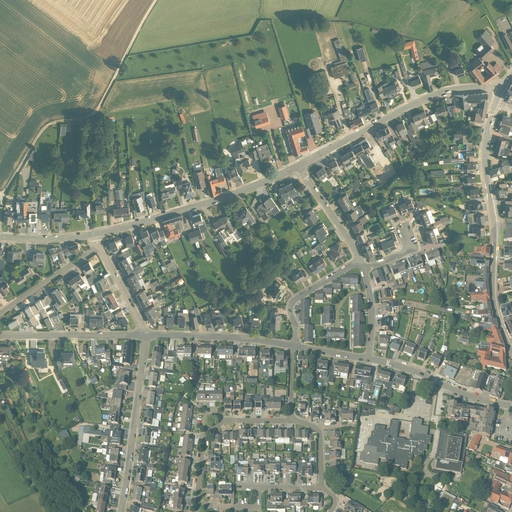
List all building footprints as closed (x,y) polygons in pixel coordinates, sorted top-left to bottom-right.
[(475,50),(483,58),(493,49),(490,45),(494,41),(485,31),(477,39),(481,44),(475,50)] [(511,46),(505,33),(502,35),(510,51),(511,49),(511,46)] [(342,50),(340,44),(338,39),(333,41),(337,53),(340,61),(333,63),(334,66),(330,67),(334,78),(350,72),(346,61),(342,50)] [(416,51),(414,40),(400,44),(402,50),(410,48),(413,60),(418,59),(418,58),(416,51)] [(367,60),(362,47),(356,49),(360,62),(367,60)] [(498,73),(492,67),(488,63),(483,68),(487,71),(487,72),(488,73),(483,77),(478,69),(485,64),(483,62),(479,58),(471,63),(467,67),(479,83),(483,81),(485,83),(498,73)] [(429,77),(438,74),(433,60),(419,64),(422,75),(423,75),(428,91),(433,90),(429,77)] [(497,63),(492,67),(498,73),(503,69),(497,63)] [(405,78),(409,77),(407,72),(406,70),(404,64),(400,65),(405,78)] [(461,65),(458,66),(457,64),(450,66),(452,71),(455,70),(457,76),(464,74),(461,65)] [(321,77),(322,81),(327,80),(326,76),(324,71),(316,73),(317,78),(321,77)] [(422,84),(418,74),(409,78),(413,88),(422,84)] [(392,84),(389,86),(394,97),(398,95),(396,91),(398,90),(398,89),(400,88),(396,79),(393,81),(391,82),(392,84)] [(394,97),(389,86),(386,82),(381,85),(376,87),(379,91),(378,91),(381,98),(386,96),(389,95),(391,99),(394,97)] [(368,103),(369,103),(369,104),(372,111),(379,108),(376,101),(373,102),(368,90),(364,92),(365,94),(368,103)] [(481,106),(480,106),(486,107),(487,102),(488,93),(454,96),(455,105),(446,107),(451,119),(455,117),(455,112),(454,110),(454,107),(457,107),(459,107),(469,107),(468,106),(481,106)] [(356,108),(357,110),(356,110),(359,117),(361,116),(372,111),(369,104),(369,103),(368,103),(363,105),(363,106),(356,108)] [(285,105),(278,107),(282,119),(288,117),(285,105)] [(439,116),(436,117),(437,119),(438,123),(442,122),(440,119),(444,118),(442,114),(446,112),(444,106),(436,108),(437,111),(439,116)] [(467,120),(466,123),(468,126),(473,127),(474,121),(475,120),(483,121),(484,121),(485,112),(486,107),(480,106),(480,107),(473,107),(473,112),(472,112),(471,116),(470,120),(467,120)] [(355,107),(352,109),(353,111),(356,118),(353,119),(354,122),(355,122),(357,127),(364,123),(361,116),(359,117),(356,110),(357,110),(356,108),(355,107)] [(348,108),(343,110),(345,119),(349,118),(351,121),(349,123),(352,129),(357,127),(355,122),(354,122),(353,119),(350,112),(348,108)] [(334,112),(326,116),(328,121),(332,119),(335,127),(341,125),(338,118),(341,117),(338,110),(337,111),(334,112)] [(424,111),(418,114),(421,121),(423,124),(429,122),(430,125),(434,123),(433,121),(430,115),(426,117),(424,111)] [(308,128),(304,129),(306,138),(312,136),(311,134),(321,131),(315,112),(304,115),(308,128)] [(266,113),(253,117),(256,127),(269,123),(266,113)] [(413,121),(410,123),(411,124),(414,131),(418,129),(418,127),(423,124),(421,121),(418,114),(413,117),(415,121),(414,122),(413,121)] [(501,120),(500,125),(511,128),(511,124),(511,118),(509,118),(506,117),(506,116),(502,116),(502,119),(502,120),(502,121),(501,120)] [(402,122),(396,126),(400,133),(406,130),(402,122)] [(499,124),(498,128),(499,129),(499,130),(499,133),(498,132),(498,133),(508,136),(510,131),(511,131),(511,127),(511,128),(500,125),(499,124)] [(302,125),(285,130),(293,155),(301,152),(305,151),(308,150),(307,145),(304,146),(300,148),(297,136),(303,134),(303,135),(305,135),(302,125)] [(387,126),(382,129),(388,141),(391,144),(394,142),(396,146),(401,144),(401,143),(399,139),(395,141),(393,137),(391,138),(389,135),(391,133),(387,126)] [(382,129),(376,133),(380,140),(380,139),(381,142),(385,140),(386,142),(391,150),(393,149),(391,144),(388,141),(382,129)] [(407,131),(406,131),(408,134),(407,134),(413,144),(416,142),(415,140),(413,137),(412,135),(412,134),(411,133),(411,132),(410,129),(407,131)] [(467,134),(454,134),(454,138),(458,138),(458,142),(461,142),(462,142),(463,142),(467,142),(467,134)] [(499,138),(497,145),(504,147),(505,143),(508,144),(509,141),(506,140),(506,139),(499,138)] [(239,146),(231,149),(233,154),(235,159),(237,164),(240,171),(246,169),(245,166),(250,164),(249,162),(248,159),(246,160),(245,157),(244,156),(240,157),(238,153),(245,151),(244,150),(243,147),(245,146),(244,146),(247,144),(246,142),(245,139),(241,141),(238,143),(239,146)] [(366,139),(353,146),(358,153),(360,158),(363,162),(367,168),(367,169),(369,168),(370,169),(375,165),(369,156),(368,156),(366,153),(368,151),(367,149),(370,146),(366,139)] [(267,143),(257,147),(258,151),(262,162),(268,159),(267,156),(271,154),(268,147),(267,143)] [(497,145),(495,152),(502,154),(505,155),(506,151),(509,152),(510,148),(507,148),(504,147),(497,145)] [(352,150),(346,154),(351,163),(355,161),(355,159),(356,158),(355,157),(355,155),(352,150)] [(446,159),(443,160),(443,164),(463,162),(463,160),(466,159),(466,160),(472,159),(472,156),(474,156),(474,151),(466,152),(466,150),(459,150),(458,150),(458,153),(460,153),(461,158),(450,159),(447,159),(446,159)] [(342,160),(339,161),(343,168),(347,165),(347,166),(349,164),(352,163),(351,163),(346,154),(340,157),(342,160)] [(227,159),(224,160),(225,166),(226,173),(229,172),(232,178),(234,183),(241,180),(235,166),(230,168),(229,164),(227,159)] [(491,170),(490,171),(491,177),(492,176),(501,173),(508,171),(508,169),(509,168),(508,165),(509,160),(502,159),(500,167),(491,170)] [(335,160),(329,164),(333,170),(335,173),(335,174),(338,172),(337,170),(340,169),(341,169),(343,168),(339,161),(337,163),(335,160)] [(466,164),(462,165),(463,172),(472,170),(472,171),(473,171),(473,170),(476,170),(475,163),(466,164)] [(197,172),(194,172),(197,187),(203,186),(201,180),(204,179),(202,172),(205,172),(203,166),(196,168),(197,172)] [(210,175),(206,176),(208,182),(209,186),(211,196),(217,194),(218,194),(217,194),(216,194),(215,190),(214,185),(225,182),(223,175),(222,175),(221,167),(215,169),(217,178),(211,179),(210,175)] [(323,167),(316,172),(321,179),(324,177),(326,176),(328,179),(333,175),(333,174),(331,171),(329,169),(326,172),(323,167)] [(467,174),(462,174),(463,181),(467,180),(467,184),(473,183),(473,184),(474,183),(476,183),(475,176),(468,177),(467,174)] [(165,188),(160,189),(160,191),(162,198),(168,196),(168,197),(175,195),(174,192),(176,191),(175,187),(174,183),(165,186),(165,188)] [(190,183),(181,185),(183,189),(184,189),(185,193),(184,193),(185,197),(193,195),(192,191),(191,187),(190,183)] [(292,183),(285,186),(289,194),(292,192),(294,196),(300,194),(295,184),(295,185),(293,186),(292,183)] [(499,188),(495,189),(496,196),(504,195),(504,192),(507,191),(509,191),(508,187),(507,187),(506,187),(505,183),(499,184),(499,188)] [(283,197),(278,199),(283,208),(284,210),(285,212),(288,210),(286,206),(288,206),(286,201),(285,201),(287,200),(286,197),(285,196),(289,194),(285,186),(279,189),(283,197)] [(470,193),(469,193),(470,199),(475,198),(475,196),(479,195),(478,188),(470,189),(470,193)] [(113,210),(113,213),(114,213),(114,216),(122,215),(120,200),(119,189),(118,189),(115,190),(117,201),(118,206),(119,205),(119,208),(113,209),(113,210)] [(121,189),(119,189),(120,200),(122,215),(129,214),(129,211),(130,210),(129,207),(128,208),(128,207),(128,206),(124,206),(123,205),(123,200),(121,189)] [(134,199),(133,199),(134,203),(137,210),(144,208),(143,205),(146,204),(144,198),(144,191),(138,193),(140,197),(134,199)] [(346,194),(338,198),(339,201),(341,204),(349,200),(346,194)] [(152,196),(147,198),(149,206),(156,204),(153,196),(152,196)] [(100,201),(95,202),(96,205),(97,212),(104,211),(104,207),(107,207),(106,201),(106,197),(102,198),(103,201),(103,204),(100,205),(100,201)] [(263,203),(256,208),(258,207),(259,207),(256,209),(264,219),(268,217),(267,216),(265,213),(270,210),(273,213),(274,215),(280,211),(275,204),(271,197),(264,202),(265,202),(263,203),(261,200),(260,199),(260,200),(263,203)] [(17,213),(15,212),(15,217),(17,217),(17,221),(24,221),(24,214),(27,214),(28,211),(28,202),(28,198),(20,198),(20,202),(21,202),(21,214),(17,213)] [(51,213),(52,208),(52,200),(49,199),(48,201),(46,201),(46,205),(46,209),(41,209),(41,213),(42,221),(49,220),(48,214),(51,213)] [(349,200),(341,204),(343,207),(344,210),(352,206),(349,200)] [(397,200),(395,201),(399,211),(401,210),(402,213),(408,210),(405,203),(399,205),(398,203),(397,200)] [(411,200),(405,203),(408,210),(414,208),(411,200)] [(502,210),(502,214),(511,214),(511,200),(505,200),(505,205),(504,205),(504,208),(505,208),(505,209),(504,209),(504,210),(502,210)] [(394,207),(388,209),(391,217),(397,214),(396,212),(399,211),(395,201),(391,202),(394,207)] [(471,204),(467,204),(468,211),(472,210),(475,210),(482,209),(482,204),(481,204),(481,202),(474,203),(471,204)] [(76,216),(76,217),(76,219),(82,219),(82,217),(85,217),(90,216),(89,203),(84,204),(84,211),(76,211),(76,216)] [(352,211),(346,214),(348,218),(349,220),(357,217),(357,216),(361,214),(356,206),(351,209),(352,211)] [(55,208),(52,208),(51,213),(54,213),(55,220),(61,220),(61,212),(61,209),(55,209),(55,208)] [(305,213),(302,216),(306,221),(308,220),(311,223),(317,219),(318,218),(315,213),(315,212),(312,208),(305,213)] [(388,209),(382,211),(385,219),(391,217),(388,209)] [(241,212),(236,216),(238,218),(238,219),(239,220),(239,219),(242,224),(248,220),(251,224),(255,221),(247,210),(243,212),(241,212)] [(15,217),(15,212),(5,211),(4,222),(11,223),(12,217),(15,217)] [(33,211),(28,211),(27,214),(30,214),(30,221),(36,221),(36,212),(33,212),(33,211)] [(426,211),(418,214),(421,220),(428,217),(426,211)] [(476,212),(468,213),(468,217),(471,216),(472,224),(478,223),(485,222),(483,214),(476,215),(476,212)] [(200,214),(193,216),(195,223),(196,226),(197,228),(199,227),(205,225),(204,224),(203,220),(202,220),(202,219),(200,214)] [(179,216),(173,218),(176,224),(177,228),(183,226),(183,227),(188,225),(186,220),(183,221),(182,216),(181,215),(179,216)] [(220,219),(213,223),(216,227),(215,227),(216,228),(217,228),(218,231),(225,226),(230,233),(236,229),(227,216),(224,218),(224,219),(221,220),(220,219)] [(428,217),(421,220),(423,226),(431,223),(432,223),(435,222),(433,216),(431,216),(428,217)] [(356,223),(352,225),(355,231),(363,227),(361,224),(365,222),(362,217),(355,221),(356,223)] [(169,219),(163,221),(163,222),(167,231),(166,231),(170,240),(175,238),(176,238),(180,237),(177,228),(176,224),(173,218),(169,219)] [(319,228),(315,230),(317,233),(315,234),(319,240),(318,240),(320,242),(320,243),(322,242),(327,237),(326,238),(324,234),(325,234),(327,232),(325,229),(326,228),(323,223),(318,226),(319,227),(319,228)] [(472,233),(474,234),(474,236),(482,236),(482,234),(484,234),(484,226),(480,226),(480,227),(476,227),(474,227),(473,227),(472,233)] [(428,231),(425,232),(427,238),(435,235),(439,233),(437,227),(434,228),(428,231)] [(157,229),(151,233),(155,242),(160,240),(163,246),(167,244),(166,242),(168,241),(166,237),(163,230),(159,232),(157,229)] [(143,238),(138,241),(139,243),(141,247),(141,246),(143,251),(145,254),(147,258),(152,255),(150,251),(148,248),(155,245),(154,244),(149,234),(147,230),(140,234),(143,238)] [(271,230),(267,232),(274,241),(277,238),(271,230)] [(195,231),(189,233),(192,242),(198,240),(195,231)] [(364,232),(356,235),(359,242),(367,238),(364,232)] [(220,233),(217,235),(224,246),(227,244),(220,233)] [(393,239),(387,241),(390,249),(396,247),(395,245),(398,244),(394,234),(391,235),(393,239)] [(435,235),(427,238),(430,244),(437,241),(435,235)] [(126,238),(123,239),(126,245),(127,245),(128,246),(131,245),(134,244),(132,236),(125,238),(126,238)] [(378,236),(375,237),(375,238),(377,243),(380,242),(383,248),(384,251),(390,249),(387,241),(385,238),(383,239),(379,240),(378,236)] [(115,241),(109,244),(113,251),(119,248),(118,246),(116,243),(120,241),(121,240),(119,237),(114,240),(115,241)] [(364,245),(362,246),(364,252),(372,249),(369,244),(372,243),(373,242),(372,239),(369,240),(363,243),(364,245)] [(221,242),(216,245),(219,250),(223,256),(227,254),(221,242)] [(320,243),(318,245),(320,249),(321,251),(326,248),(322,242),(320,243)] [(139,243),(135,245),(139,252),(139,253),(143,251),(141,246),(141,247),(139,243)] [(67,248),(61,250),(62,253),(65,252),(66,255),(67,256),(73,254),(72,253),(79,250),(77,244),(68,248),(68,247),(67,248)] [(333,252),(330,254),(334,262),(346,255),(339,244),(335,246),(331,248),(333,252)] [(62,253),(61,250),(60,248),(57,249),(56,247),(50,250),(52,257),(53,260),(58,258),(60,262),(65,260),(62,253)] [(475,255),(475,259),(484,260),(484,256),(489,256),(490,250),(485,249),(485,248),(478,247),(478,252),(481,253),(481,255),(475,255)] [(372,249),(364,252),(366,258),(368,258),(374,255),(373,252),(372,249)] [(15,251),(11,250),(11,252),(8,252),(7,260),(13,260),(14,258),(18,259),(18,256),(22,256),(22,252),(15,251)] [(437,251),(431,253),(434,261),(440,258),(438,251),(437,251)] [(121,261),(118,262),(121,268),(129,263),(126,257),(129,256),(131,255),(130,252),(124,256),(119,258),(121,261)] [(35,267),(37,267),(38,263),(44,263),(44,253),(36,253),(36,254),(33,254),(33,257),(29,257),(29,262),(33,265),(35,267)] [(431,253),(425,255),(428,263),(434,261),(431,253)] [(316,264),(310,268),(315,274),(322,269),(322,268),(327,265),(322,257),(314,262),(316,264)] [(420,257),(414,260),(417,267),(423,265),(420,257)] [(171,262),(165,265),(166,267),(168,272),(178,267),(173,258),(170,259),(171,262)] [(471,259),(470,265),(484,267),(484,271),(480,271),(476,271),(476,272),(476,274),(481,275),(484,275),(488,276),(488,267),(489,260),(484,260),(475,259),(471,259)] [(414,260),(408,262),(410,266),(411,270),(417,267),(414,260)] [(129,263),(121,268),(125,273),(127,272),(132,270),(133,272),(141,268),(141,267),(140,265),(137,266),(134,261),(132,262),(129,263)] [(89,262),(83,266),(88,273),(88,272),(90,271),(94,279),(97,277),(93,269),(94,269),(89,262)] [(403,264),(397,267),(400,274),(406,272),(404,268),(403,264)] [(20,273),(21,274),(14,279),(16,282),(17,281),(19,283),(26,278),(24,276),(29,273),(30,275),(33,273),(29,267),(20,273)] [(397,267),(391,269),(392,273),(394,277),(400,274),(397,267)] [(134,274),(127,278),(130,284),(138,280),(140,279),(137,273),(140,272),(143,270),(141,268),(133,272),(134,274)] [(300,271),(292,277),(296,283),(301,280),(302,282),(308,277),(304,271),(302,273),(300,271)] [(380,271),(372,274),(375,280),(382,277),(380,271)] [(80,286),(85,282),(83,280),(84,279),(79,273),(74,277),(80,286)] [(341,281),(341,285),(349,285),(349,275),(345,275),(345,278),(341,277),(341,281)] [(349,275),(349,285),(354,285),(358,285),(358,287),(360,287),(360,285),(358,285),(358,278),(354,278),(354,276),(349,275)] [(475,287),(475,288),(480,289),(483,289),(483,294),(484,293),(488,293),(488,285),(487,282),(488,282),(488,276),(484,275),(483,282),(476,281),(476,284),(475,287)] [(0,286),(0,289),(3,295),(9,291),(7,288),(9,286),(2,276),(0,277),(0,279),(2,282),(0,282),(0,284),(1,286),(0,286)] [(80,286),(74,277),(69,281),(74,289),(80,286)] [(94,279),(88,281),(90,286),(91,285),(95,284),(98,291),(94,293),(93,293),(95,297),(101,294),(102,294),(100,290),(105,288),(104,286),(108,284),(107,281),(106,281),(104,278),(98,281),(97,277),(94,279)] [(382,277),(375,280),(377,286),(385,283),(382,277)] [(138,280),(130,284),(133,290),(141,286),(141,285),(138,280)] [(276,280),(272,287),(277,290),(273,296),(280,300),(285,291),(282,289),(281,288),(284,285),(276,280)] [(332,286),(332,290),(341,290),(341,285),(341,281),(336,281),(336,283),(332,283),(332,286)] [(323,291),(323,295),(332,296),(332,290),(332,286),(328,286),(328,288),(323,288),(323,291)] [(53,305),(55,310),(66,303),(65,301),(61,295),(62,294),(60,290),(58,292),(57,289),(51,292),(58,302),(53,305)] [(71,293),(77,302),(81,299),(75,290),(71,293)] [(144,290),(136,295),(139,300),(147,296),(144,290)] [(315,293),(315,301),(323,301),(325,301),(325,298),(323,298),(323,295),(323,291),(319,291),(319,294),(315,293)] [(388,291),(379,293),(380,300),(389,299),(392,298),(390,291),(388,291)] [(101,294),(95,297),(98,302),(103,299),(106,304),(115,298),(112,292),(105,296),(103,298),(101,294)] [(471,294),(470,294),(471,301),(482,301),(483,305),(490,304),(490,303),(489,300),(488,293),(484,293),(483,294),(480,294),(472,294),(471,294)] [(147,296),(139,300),(142,306),(150,302),(148,299),(152,297),(150,294),(147,296)] [(40,312),(42,314),(46,312),(43,306),(48,304),(51,303),(47,295),(44,297),(45,298),(40,301),(39,300),(36,302),(36,303),(40,312)] [(155,299),(151,301),(153,304),(162,299),(160,295),(155,298),(155,299)] [(353,296),(353,305),(362,305),(362,301),(360,301),(360,296),(353,296)] [(115,298),(106,304),(109,310),(109,309),(110,310),(119,304),(115,298)] [(152,307),(145,311),(148,317),(158,311),(161,310),(158,305),(164,302),(162,299),(153,304),(154,306),(152,307)] [(299,305),(299,309),(302,309),(302,311),(309,311),(309,301),(302,301),(302,305),(299,305)] [(388,306),(381,307),(381,314),(385,314),(390,314),(390,308),(394,308),(393,308),(399,308),(401,301),(393,302),(393,303),(387,303),(388,306)] [(33,325),(34,326),(39,324),(34,314),(37,313),(40,312),(36,303),(29,307),(29,306),(26,308),(26,309),(25,309),(30,318),(33,325)] [(480,305),(479,312),(484,313),(492,313),(490,304),(483,305),(480,305)] [(353,305),(352,313),(355,314),(360,314),(360,309),(362,309),(362,305),(353,305)] [(501,308),(500,310),(501,315),(504,324),(510,320),(511,319),(511,315),(511,313),(511,312),(511,308),(510,309),(509,305),(501,308)] [(164,316),(164,318),(167,318),(166,325),(166,326),(173,326),(173,320),(173,317),(167,316),(167,313),(168,306),(164,308),(164,316)] [(324,307),(324,316),(334,316),(334,312),(332,312),(332,308),(324,307)] [(89,309),(86,309),(86,315),(89,315),(89,325),(96,325),(96,318),(96,315),(94,311),(89,311),(89,309)] [(111,312),(106,315),(107,318),(110,316),(112,315),(113,318),(116,316),(118,319),(125,315),(122,309),(116,312),(115,310),(111,312)] [(214,310),(211,310),(213,320),(216,320),(218,327),(225,325),(224,323),(226,323),(225,317),(223,314),(218,315),(218,314),(215,315),(214,310)] [(158,311),(148,317),(151,323),(157,319),(159,323),(163,323),(164,318),(164,316),(163,316),(161,317),(158,311)] [(271,311),(270,328),(275,329),(276,330),(276,329),(278,329),(279,321),(280,322),(281,315),(278,315),(278,312),(271,311)] [(46,312),(42,314),(48,327),(49,326),(49,327),(52,326),(52,325),(57,322),(58,323),(57,323),(58,324),(61,322),(57,314),(54,316),(50,318),(46,312)] [(101,315),(96,315),(96,318),(96,325),(103,325),(103,318),(107,318),(106,315),(104,312),(101,312),(101,315)] [(178,312),(178,326),(185,326),(185,320),(185,319),(189,319),(188,313),(178,312)] [(29,327),(33,325),(30,318),(24,322),(22,317),(20,313),(12,317),(14,320),(9,323),(9,324),(10,327),(11,327),(16,325),(17,328),(20,326),(21,327),(27,324),(29,327)] [(209,313),(200,316),(201,323),(204,322),(205,327),(212,325),(209,313)] [(235,313),(229,315),(231,321),(234,321),(235,326),(238,326),(239,327),(244,326),(241,316),(236,317),(235,315),(235,313)] [(78,314),(70,314),(70,326),(78,326),(78,323),(81,322),(81,314),(78,314)] [(355,314),(354,322),(364,322),(364,318),(362,318),(362,314),(360,314),(355,314)] [(118,319),(115,321),(119,327),(126,323),(128,322),(125,315),(118,319)] [(249,324),(251,325),(251,326),(252,326),(258,327),(259,317),(250,316),(249,324)] [(324,316),(324,325),(326,325),(330,325),(331,325),(331,321),(334,321),(334,316),(324,316)] [(299,318),(299,322),(301,322),(301,326),(305,327),(305,328),(313,329),(313,326),(309,326),(309,318),(299,318)] [(483,323),(483,325),(497,328),(496,321),(491,320),(484,318),(483,323)] [(381,321),(381,328),(385,328),(385,332),(386,332),(393,332),(395,332),(396,328),(393,328),(390,328),(390,321),(381,321)] [(354,322),(354,331),(361,331),(362,327),(364,327),(364,322),(354,322)] [(475,324),(473,331),(477,332),(477,331),(484,332),(485,331),(492,332),(492,334),(493,337),(491,337),(486,337),(483,337),(482,337),(482,342),(488,343),(504,347),(498,331),(497,328),(483,325),(480,324),(479,325),(478,324),(475,324)] [(325,334),(325,339),(327,339),(327,341),(332,341),(332,339),(335,339),(336,339),(336,330),(331,329),(331,331),(331,332),(327,332),(328,330),(325,330),(325,334)] [(336,330),(336,339),(344,339),(344,332),(340,332),(340,331),(340,330),(336,330)] [(354,331),(354,339),(364,339),(364,335),(361,335),(361,331),(354,331)] [(303,335),(303,339),(305,339),(305,343),(312,344),(313,335),(303,335)] [(379,337),(378,349),(379,349),(379,350),(384,351),(385,350),(387,350),(390,344),(390,343),(388,343),(388,338),(386,338),(385,338),(379,337)] [(394,341),(390,349),(398,352),(399,349),(400,346),(403,348),(405,342),(399,339),(393,337),(392,337),(391,340),(394,341)] [(354,339),(354,348),(361,348),(361,344),(363,344),(364,339),(354,339)] [(478,349),(477,357),(480,357),(487,359),(489,351),(498,354),(499,359),(500,359),(505,360),(505,355),(504,348),(492,345),(481,343),(480,346),(487,347),(490,348),(490,349),(487,349),(486,351),(478,349)] [(407,344),(404,353),(411,356),(415,347),(407,344)] [(80,347),(80,355),(82,355),(82,358),(85,358),(86,360),(90,358),(88,354),(88,351),(86,351),(86,348),(80,347)] [(97,359),(91,359),(95,367),(97,367),(97,369),(100,369),(100,366),(97,367),(97,360),(99,360),(106,360),(106,362),(108,362),(109,362),(109,366),(110,366),(111,366),(110,356),(110,352),(104,352),(104,347),(96,348),(97,356),(97,357),(97,359)] [(174,358),(174,364),(177,364),(177,358),(177,355),(184,355),(184,348),(177,347),(177,352),(174,352),(174,358)] [(184,355),(184,358),(189,358),(189,361),(190,361),(190,367),(193,368),(194,364),(194,358),(191,358),(191,355),(191,348),(184,348),(184,355)] [(214,353),(214,360),(219,360),(219,359),(219,357),(225,357),(225,348),(218,348),(218,353),(214,353)] [(225,360),(225,361),(231,361),(231,366),(232,366),(232,369),(236,369),(236,366),(236,363),(236,361),(236,359),(236,353),(233,353),(233,349),(225,348),(225,357),(225,360)] [(247,350),(247,358),(252,358),(252,360),(252,364),(253,364),(258,364),(258,359),(255,359),(255,350),(247,350)] [(421,350),(417,358),(424,361),(428,353),(421,350)] [(444,353),(442,358),(446,359),(450,352),(447,351),(447,352),(444,351),(444,353)] [(30,354),(30,361),(31,362),(31,366),(47,366),(47,364),(47,360),(45,360),(45,352),(37,352),(37,354),(30,354)] [(58,358),(53,360),(57,369),(62,367),(61,366),(63,365),(63,361),(73,361),(73,352),(61,352),(61,358),(58,359),(58,358)] [(261,361),(261,366),(269,366),(273,366),(273,362),(273,357),(269,357),(269,352),(261,352),(261,361)] [(276,354),(276,363),(279,363),(279,370),(287,370),(287,369),(287,361),(287,362),(283,362),(284,354),(276,354)] [(153,355),(152,362),(160,363),(163,363),(163,356),(161,356),(153,355)] [(434,355),(430,364),(434,365),(434,367),(438,368),(441,360),(437,358),(438,357),(434,355)] [(112,357),(110,356),(111,366),(117,367),(119,367),(122,367),(122,365),(130,366),(131,359),(123,358),(122,364),(119,363),(113,362),(112,357)] [(480,357),(478,368),(485,369),(485,366),(487,366),(506,371),(505,360),(500,359),(499,359),(487,359),(480,357)] [(299,358),(299,370),(303,370),(303,367),(304,367),(306,367),(307,368),(307,358),(299,358)] [(152,362),(151,368),(155,369),(155,372),(165,374),(173,375),(174,371),(162,370),(159,369),(160,363),(152,362)] [(315,363),(313,374),(318,375),(318,374),(319,371),(322,372),(321,375),(322,376),(324,377),(327,377),(328,371),(326,371),(327,363),(319,362),(318,363),(315,363)] [(444,362),(439,374),(443,376),(443,375),(446,376),(445,377),(450,379),(450,380),(453,381),(459,367),(444,362)] [(334,369),(334,373),(341,374),(342,364),(339,364),(339,365),(335,365),(334,369)] [(342,364),(341,374),(347,375),(348,372),(349,367),(345,366),(345,365),(342,364)] [(26,367),(22,369),(29,383),(30,386),(34,384),(32,381),(26,367)] [(117,368),(116,378),(117,378),(129,380),(129,373),(126,373),(126,370),(119,369),(119,367),(117,367),(117,368)] [(469,387),(470,384),(475,371),(459,367),(453,381),(456,382),(456,383),(461,386),(463,385),(469,387)] [(355,376),(354,379),(357,380),(357,381),(361,382),(361,380),(363,369),(356,368),(355,376)] [(363,369),(361,380),(369,382),(369,379),(371,371),(363,369)] [(490,375),(490,377),(484,375),(485,372),(475,370),(475,371),(470,384),(474,386),(474,387),(475,388),(474,391),(499,399),(500,394),(501,395),(503,389),(501,388),(504,380),(490,375)] [(150,375),(149,381),(157,382),(160,383),(160,376),(165,377),(165,374),(155,372),(154,375),(150,375)] [(376,380),(375,383),(381,385),(382,382),(384,374),(378,372),(376,380)] [(384,374),(382,382),(381,385),(382,385),(384,386),(385,388),(387,389),(386,392),(390,393),(393,383),(389,382),(391,375),(384,374)] [(397,380),(396,383),(393,382),(392,388),(398,390),(399,386),(403,387),(406,379),(405,379),(405,380),(402,379),(403,378),(398,377),(397,380)] [(117,378),(117,384),(116,384),(115,389),(126,391),(127,386),(128,386),(129,380),(117,378)] [(7,391),(4,393),(8,403),(9,403),(12,402),(7,391)] [(113,391),(112,399),(121,400),(122,395),(126,396),(127,393),(113,391)] [(148,394),(147,400),(154,401),(156,401),(157,398),(154,397),(155,394),(162,395),(163,392),(157,392),(151,391),(151,394),(148,394)] [(255,404),(255,397),(255,396),(251,396),(251,397),(245,397),(245,409),(252,410),(252,404),(255,404)] [(262,405),(264,405),(264,397),(255,397),(255,404),(255,410),(261,410),(262,405)] [(267,410),(273,410),(273,400),(268,400),(268,397),(264,397),(264,405),(267,405),(267,410)] [(273,400),(273,410),(280,410),(280,405),(284,405),(284,397),(280,397),(280,399),(278,400),(273,400)] [(112,399),(111,407),(113,408),(120,409),(120,408),(121,403),(125,404),(126,401),(121,400),(112,399)] [(149,407),(148,410),(161,411),(161,409),(161,408),(157,407),(158,402),(156,401),(154,401),(147,400),(146,406),(149,407)] [(308,403),(307,402),(306,401),(305,400),(303,400),(301,401),(300,402),(300,405),(299,405),(298,406),(298,407),(298,408),(298,410),(299,411),(300,411),(300,413),(303,413),(303,416),(309,416),(309,403),(308,403)] [(458,419),(457,420),(464,422),(464,420),(467,421),(468,417),(478,419),(477,425),(476,435),(482,436),(484,437),(484,438),(489,440),(490,432),(492,433),(494,417),(493,416),(494,411),(476,408),(475,410),(464,408),(465,406),(449,404),(446,417),(458,419)] [(319,414),(322,414),(322,407),(313,407),(313,419),(319,420),(319,414)] [(325,422),(330,422),(330,413),(325,413),(325,407),(322,407),(322,414),(325,414),(325,422)] [(110,411),(109,415),(119,417),(119,416),(120,411),(124,412),(125,409),(120,408),(120,409),(113,408),(113,412),(111,411),(110,411)] [(336,416),(339,416),(339,409),(336,409),(336,413),(330,413),(330,422),(336,422),(336,416)] [(342,422),(347,422),(347,413),(342,413),(342,410),(339,409),(339,416),(342,416),(342,422)] [(145,412),(144,419),(151,420),(156,421),(157,414),(162,415),(162,412),(161,411),(148,410),(148,413),(145,412)] [(347,413),(347,422),(353,422),(353,417),(356,417),(356,410),(353,410),(350,410),(349,410),(349,413),(347,413)] [(119,417),(109,415),(108,423),(118,425),(119,419),(123,420),(123,417),(119,416),(119,417)] [(146,426),(146,429),(152,430),(158,430),(161,431),(161,430),(162,431),(163,428),(158,427),(159,421),(156,421),(151,420),(144,419),(143,425),(146,426)] [(397,439),(397,435),(399,422),(391,420),(389,430),(387,430),(386,432),(384,432),(385,427),(375,426),(374,433),(371,432),(370,440),(368,439),(367,447),(364,446),(363,453),(361,453),(359,461),(363,462),(363,463),(364,464),(378,466),(379,459),(386,459),(385,462),(392,463),(392,466),(399,467),(399,469),(406,470),(408,461),(412,462),(413,456),(413,455),(414,455),(414,456),(423,458),(423,457),(424,450),(427,451),(426,451),(427,444),(430,444),(431,437),(423,435),(423,431),(416,430),(415,437),(410,436),(409,443),(406,443),(407,441),(404,441),(404,440),(397,439)] [(178,424),(177,424),(177,428),(177,429),(177,430),(177,433),(184,434),(184,431),(189,432),(190,426),(178,424)] [(83,438),(83,434),(86,434),(87,427),(79,427),(76,445),(82,446),(82,443),(83,438)] [(101,434),(101,437),(108,438),(120,439),(121,433),(118,432),(118,430),(110,429),(110,431),(105,431),(105,434),(101,434)] [(143,431),(142,438),(153,439),(154,433),(157,433),(158,430),(152,430),(146,429),(146,432),(143,431)] [(67,430),(59,433),(64,444),(72,441),(67,430)] [(239,430),(239,433),(239,437),(239,443),(248,443),(248,440),(248,432),(245,432),(245,430),(239,430)] [(251,432),(248,432),(248,440),(254,440),(254,437),(257,437),(257,430),(251,430),(251,432)] [(263,430),(257,430),(257,437),(257,445),(260,442),(261,443),(266,443),(266,440),(266,432),(263,432),(263,430)] [(461,474),(462,464),(463,464),(466,444),(467,435),(462,434),(462,435),(455,434),(455,433),(440,430),(437,450),(436,454),(435,454),(435,456),(435,459),(436,459),(436,461),(435,470),(434,470),(433,474),(453,477),(454,473),(461,474)] [(266,432),(266,440),(272,440),(275,440),(275,431),(269,431),(269,432),(266,432)] [(281,431),(275,431),(275,440),(278,440),(284,440),(284,432),(281,432),(281,431)] [(287,432),(284,432),(284,440),(289,440),(289,442),(293,443),(293,440),(293,438),(293,431),(287,431),(287,432)] [(330,440),(339,440),(339,437),(341,437),(341,431),(335,431),(335,434),(330,434),(330,440)] [(308,432),(302,432),(302,440),(307,440),(307,441),(311,441),(311,435),(308,435),(308,432)] [(221,433),(221,437),(221,439),(221,444),(224,444),(224,442),(230,442),(230,434),(227,434),(227,433),(221,433)] [(233,434),(230,434),(230,442),(235,442),(235,446),(239,447),(239,443),(239,437),(239,433),(233,433),(233,434)] [(468,449),(469,449),(474,452),(482,436),(475,435),(468,449)] [(221,437),(215,437),(215,439),(212,439),(212,449),(217,449),(217,445),(221,445),(221,444),(221,439),(221,437)] [(107,446),(107,447),(108,447),(116,448),(116,445),(120,446),(120,439),(108,438),(107,446)] [(150,446),(149,448),(156,449),(160,450),(160,446),(156,446),(152,446),(153,439),(142,438),(141,444),(148,445),(150,446)] [(332,450),(335,450),(341,450),(341,444),(342,444),(342,440),(339,440),(330,440),(330,446),(332,446),(332,450)] [(102,455),(107,456),(118,457),(119,451),(115,450),(116,448),(108,447),(107,447),(103,446),(102,450),(103,450),(102,455)] [(508,466),(511,467),(511,453),(496,448),(496,449),(495,452),(503,455),(502,457),(509,459),(508,466)] [(340,460),(340,456),(342,456),(342,450),(341,450),(335,450),(335,454),(330,454),(330,460),(336,460),(340,460)] [(106,462),(105,464),(113,466),(114,463),(117,464),(118,457),(107,456),(106,462)] [(211,462),(211,465),(219,465),(219,459),(220,457),(220,456),(217,456),(208,456),(208,462),(211,462)] [(141,464),(141,467),(153,468),(153,465),(147,465),(147,464),(146,464),(147,458),(139,457),(138,463),(141,464)] [(238,475),(243,476),(243,466),(238,466),(238,463),(237,463),(237,459),(235,459),(234,472),(238,472),(238,475)] [(264,469),(267,469),(267,460),(264,460),(264,463),(259,463),(259,473),(264,473),(264,469)] [(270,473),(275,473),(275,460),(267,460),(267,469),(270,469),(270,473)] [(280,469),(283,469),(283,461),(280,461),(280,460),(275,460),(275,473),(280,473),(280,469)] [(336,460),(336,464),(330,464),(331,470),(340,470),(340,472),(343,472),(343,467),(342,467),(342,460),(340,460),(336,460)] [(248,469),(251,469),(251,461),(248,461),(248,466),(243,466),(243,476),(248,476),(248,469)] [(254,473),(259,473),(259,463),(254,463),(254,461),(251,461),(251,469),(254,469),(254,473)] [(286,473),(291,473),(291,464),(286,463),(286,461),(283,461),(283,469),(286,470),(286,473)] [(302,476),(307,476),(307,466),(302,466),(302,462),(299,461),(299,469),(299,473),(302,473),(302,476)] [(504,472),(505,469),(507,466),(500,463),(497,462),(495,465),(494,468),(504,472)] [(100,473),(104,473),(116,475),(116,469),(113,468),(113,466),(105,464),(105,467),(104,470),(100,470),(100,473)] [(307,466),(307,476),(312,476),(312,475),(315,475),(315,464),(307,464),(307,466)] [(219,465),(211,465),(211,468),(208,468),(208,474),(211,474),(216,474),(217,474),(217,471),(219,471),(219,465)] [(148,471),(153,471),(153,468),(141,467),(141,470),(138,469),(137,476),(147,477),(148,471)] [(493,474),(496,476),(509,482),(508,482),(511,483),(511,475),(511,478),(509,477),(494,471),(492,476),(493,474)] [(116,475),(104,473),(103,482),(111,483),(111,481),(115,481),(116,475)] [(142,483),(141,486),(153,488),(150,488),(151,485),(151,483),(147,482),(147,477),(137,476),(136,482),(142,483)] [(496,476),(491,490),(497,493),(501,484),(505,486),(503,492),(511,495),(511,483),(508,482),(509,482),(496,476)] [(222,496),(225,496),(225,484),(225,483),(219,482),(219,487),(219,490),(216,490),(216,499),(222,499),(222,496)] [(225,484),(225,496),(228,496),(228,499),(234,499),(234,490),(231,490),(231,488),(231,484),(225,484)] [(99,486),(97,495),(107,497),(108,492),(113,493),(113,490),(102,487),(99,486)] [(135,488),(134,495),(141,496),(142,493),(145,493),(145,491),(150,492),(150,491),(153,491),(153,488),(141,486),(141,490),(135,488)] [(172,494),(174,494),(183,495),(184,496),(185,490),(179,489),(180,487),(173,486),(172,488),(172,489),(172,491),(172,494)] [(210,498),(216,499),(216,490),(216,487),(207,487),(207,496),(210,496),(210,498)] [(497,493),(491,490),(487,498),(498,503),(499,500),(505,503),(503,507),(508,510),(511,501),(511,495),(503,492),(502,495),(497,493)] [(97,495),(95,502),(95,503),(106,505),(107,500),(111,501),(112,498),(107,497),(97,495)] [(141,506),(153,509),(153,506),(143,503),(144,497),(141,496),(134,495),(132,501),(139,502),(139,503),(141,503),(141,506)] [(276,510),(276,495),(271,495),(271,500),(267,500),(267,507),(267,506),(267,510),(276,510)] [(282,495),(276,495),(276,510),(280,510),(282,510),(285,510),(285,509),(285,500),(282,500),(282,495)] [(289,500),(285,500),(285,509),(290,509),(290,507),(294,507),(295,507),(295,495),(289,495),(289,500)] [(300,495),(295,495),(295,507),(304,507),(304,500),(300,500),(300,495)] [(307,501),(304,500),(304,507),(307,507),(307,504),(308,504),(313,504),(313,495),(307,495),(307,501)] [(319,496),(313,495),(313,504),(313,507),(322,507),(322,501),(319,501),(319,496)] [(453,503),(444,498),(436,511),(448,511),(453,503)] [(98,508),(97,511),(100,511),(103,511),(105,508),(109,508),(110,506),(106,505),(95,503),(95,502),(93,502),(93,506),(98,508)] [(361,511),(364,508),(354,502),(353,505),(349,503),(344,510),(347,511),(356,511),(357,510),(360,511),(361,511)]
